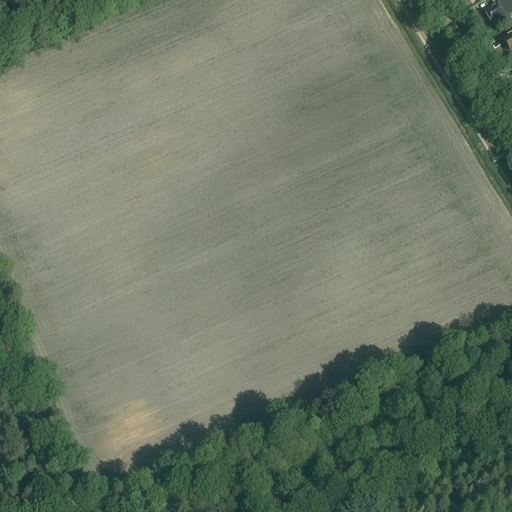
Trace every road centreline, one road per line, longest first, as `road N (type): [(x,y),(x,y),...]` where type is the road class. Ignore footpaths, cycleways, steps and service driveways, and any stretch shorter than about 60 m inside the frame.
road 1 (track): [(0,324),(79,511)]
road 2 (tertiary): [(511,129),(434,0)]
